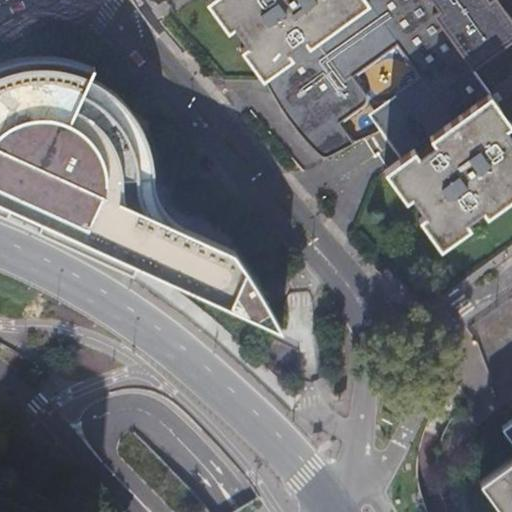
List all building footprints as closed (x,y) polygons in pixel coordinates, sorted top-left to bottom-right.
[(242,49),(250,60),(340,0),(207,0),(228,29),(234,25),(248,44),(242,49)] [(473,68),(424,0),(340,0),(250,60),(263,78),(266,84),(272,95),(284,115),(290,124),(302,138),(321,157),(324,158),(328,157),(353,144),(339,124),(363,107),(366,96),(353,78),(397,46),(420,78),(366,114),(379,131),(385,138),(395,152),(400,159),(490,94),(491,93),(473,68)] [(424,0),(473,68),(511,39),(511,21),(496,0),(424,0)] [(234,296),(235,296),(243,300),(251,313),(280,326),(284,327),(283,327),(264,290),(250,269),(236,248),(184,225),(176,219),(167,209),(162,203),(158,192),(155,179),(154,162),(153,154),(148,137),(142,124),(131,108),(120,96),(105,83),(91,75),(95,66),(91,64),(81,60),(69,57),(47,55),(34,55),(22,56),(7,60),(0,62),(0,210),(8,214),(12,205),(23,209),(33,214),(43,219),(40,228),(135,271),(138,262),(232,304),(234,296)] [(493,99),(490,94),(400,159),(384,171),(405,200),(411,195),(425,215),(419,219),(440,248),(469,227),(464,220),(481,208),(486,215),(511,195),(511,137),(504,128),(510,123),(493,99)] [(234,296),(232,304),(251,313),(243,300),(235,296),(234,296)] [(511,416),(500,425),(511,440),(511,416)] [(511,511),(511,455),(479,479),(503,511),(511,511)]
